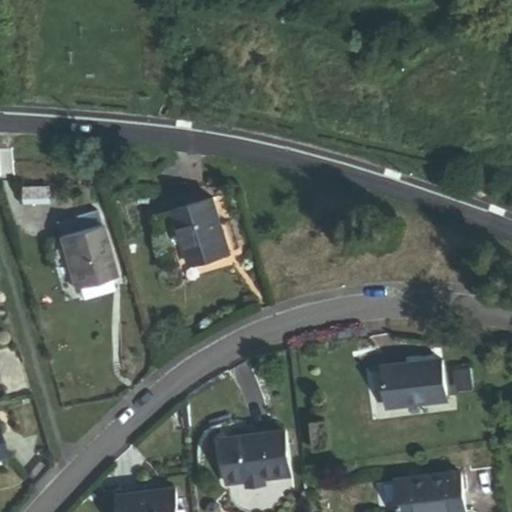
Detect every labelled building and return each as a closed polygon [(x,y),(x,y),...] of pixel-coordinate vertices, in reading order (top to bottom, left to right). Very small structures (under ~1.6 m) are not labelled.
[(26,201),(51,200),(50,187),(26,189),(26,201)] [(190,265),(229,254),(221,225),(214,199),(174,210),(190,265)] [(153,210),(154,216),(174,210),(173,204),(153,210)] [(58,223),(84,215),(83,209),(56,217),(58,223)] [(60,237),(101,225),(97,211),(84,215),(58,223),(56,223),(60,237)] [(229,254),(236,252),(228,223),(221,225),(229,254)] [(111,279),(116,278),(101,225),(60,237),(75,290),(80,288),(111,279)] [(80,288),(82,297),(113,288),(111,279),(80,288)] [(387,409),(445,402),(440,362),(382,369),(387,409)] [(456,397),(471,396),(469,371),(453,372),(456,397)] [(263,479),(291,476),(285,433),(222,441),(227,484),(247,481),(263,479)] [(399,511),(466,511),(461,474),(396,482),(399,511)] [(248,489),(264,487),(263,479),(247,481),(248,489)] [(120,511),(177,511),(175,490),(119,496),(120,511)]
